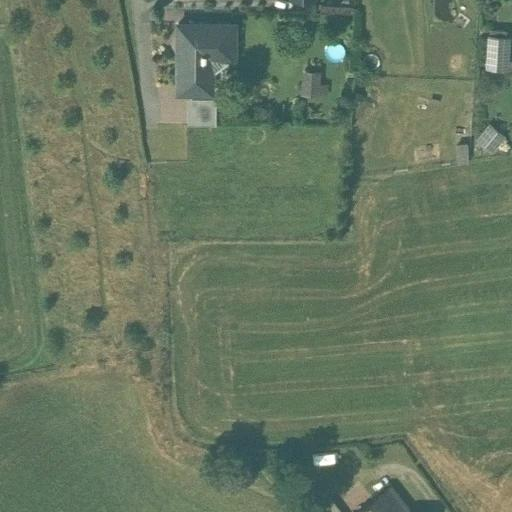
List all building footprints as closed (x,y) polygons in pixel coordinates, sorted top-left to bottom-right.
[(234,23),(177,22),(177,24),(180,24),(180,50),(177,50),(177,90),(211,91),(211,72),(231,57),(233,57),(234,23)] [(506,31),(489,30),(487,68),(503,70),(506,31)] [(323,50),(305,49),(302,91),(317,92),(319,59),(322,59),(323,50)] [(215,96),(187,96),(187,122),(215,123),(215,96)] [(390,484),(354,511),(407,511),(410,510),(390,484)] [(340,511),(329,497),(312,510),(313,511),(340,511)]
